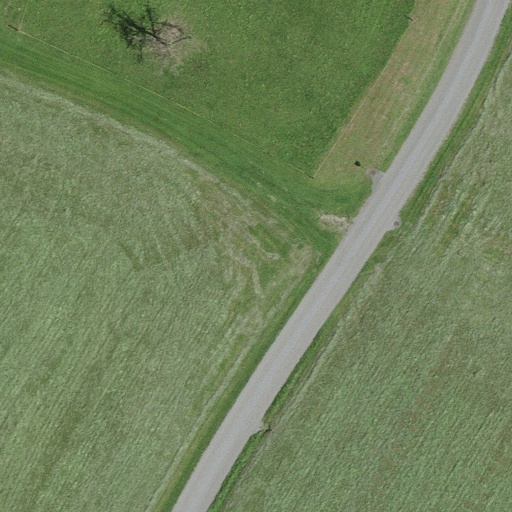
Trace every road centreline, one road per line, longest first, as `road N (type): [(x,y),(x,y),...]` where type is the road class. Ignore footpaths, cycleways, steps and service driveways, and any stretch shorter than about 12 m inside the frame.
road 1 (unclassified): [(192,511),(358,242),(432,147),(495,0)]
road 2 (track): [(358,242),(198,135),(100,83),(0,44)]
